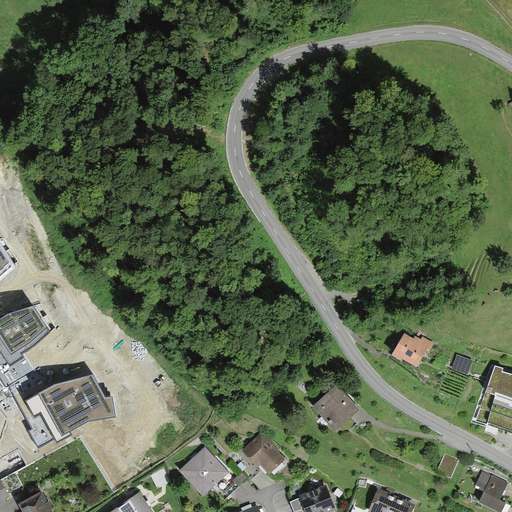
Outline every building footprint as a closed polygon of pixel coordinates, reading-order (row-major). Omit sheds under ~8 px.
[(404,335),(392,357),(401,362),(403,359),(416,367),(426,349),(430,352),(434,344),(423,338),(422,340),(415,336),(413,340),(404,335)] [(473,359),(457,353),(452,368),(468,373),(473,359)] [(511,372),(497,368),(480,420),(511,429),(511,372)] [(113,396),(105,397),(92,375),(55,384),(26,401),(35,417),(41,414),(58,443),(72,435),(71,432),(90,421),(116,417),(113,396)] [(313,408),(335,433),(359,411),(337,386),(313,408)] [(266,431),(243,451),(258,467),(261,464),(270,474),(285,459),(274,447),(278,443),(266,431)] [(181,471),(204,496),(229,473),(206,448),(181,471)] [(438,473),(451,479),(459,462),(446,456),(438,473)] [(152,474),(158,487),(170,481),(164,468),(152,474)] [(479,503),(498,511),(500,511),(505,503),(500,500),(507,485),(483,473),(478,485),(486,489),(479,503)] [(1,480),(0,479),(0,500),(9,496),(1,480)] [(301,496),(306,511),(333,511),(337,511),(328,487),(301,496)] [(369,511),(413,511),(417,504),(380,488),(369,511)] [(23,511),(53,511),(43,492),(20,504),(23,511)] [(122,505),(110,511),(153,511),(140,493),(130,499),(122,505)]
